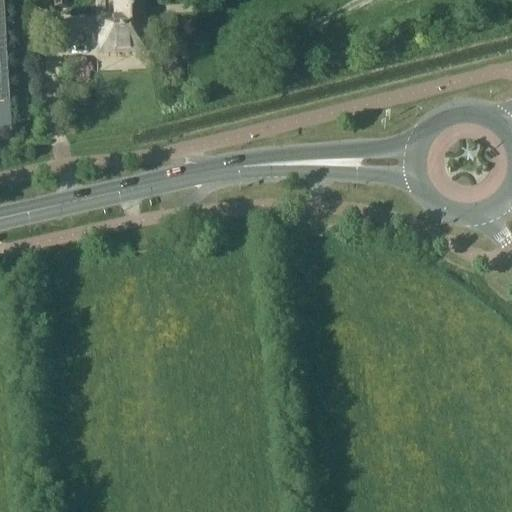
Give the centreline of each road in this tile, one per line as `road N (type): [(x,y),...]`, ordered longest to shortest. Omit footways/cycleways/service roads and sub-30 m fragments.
road 1 (secondary): [(0,219),(214,170),(416,160)]
road 2 (secondary): [(509,129),(495,117),(461,110),(423,135),(416,160)]
